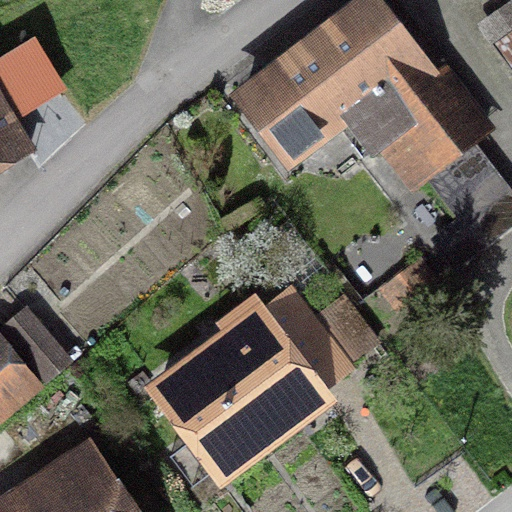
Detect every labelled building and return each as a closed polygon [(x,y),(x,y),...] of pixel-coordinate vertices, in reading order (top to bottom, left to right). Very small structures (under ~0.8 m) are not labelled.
[(481,133),(376,0),(364,0),(233,102),(272,152),(341,99),(410,188),(423,176),(473,140),(481,133)] [(0,64),(0,177),(37,154),(18,124),(66,94),(34,43),(0,64)] [(511,228),(511,192),(473,140),(423,176),(458,224),(434,241),(455,270),(511,228)] [(0,330),(0,424),(71,364),(24,310),(0,330)] [(333,393),(268,313),(147,408),(212,489),(333,393)] [(130,511),(95,457),(9,511),(130,511)]
